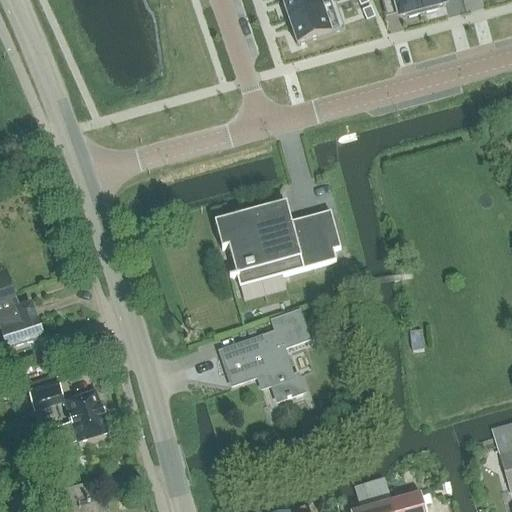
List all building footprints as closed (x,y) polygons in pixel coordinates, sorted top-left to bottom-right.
[(333,0),(280,0),(288,21),(335,5),(333,0)] [(366,0),(356,0),(360,8),(368,5),(366,0)] [(380,0),(385,13),(396,10),(399,19),(408,17),(408,20),(423,16),(418,0),(380,0)] [(418,0),(423,16),(437,12),(436,9),(445,7),(442,0),(418,0)] [(335,5),(288,21),(297,48),(344,31),(335,5)] [(370,9),(362,12),(366,23),(375,19),(370,9)] [(221,251),(221,252),(228,250),(236,278),(229,280),(229,281),(236,279),(239,290),(336,264),(333,253),(340,251),(330,214),(285,227),(282,213),(241,224),(239,215),(237,216),(240,225),(232,227),(232,229),(220,232),(225,250),(221,251)] [(0,274),(0,333),(6,353),(43,341),(31,305),(18,310),(6,273),(0,274)] [(276,335),(220,355),(232,389),(258,380),(263,394),(273,390),(277,404),(304,395),(297,374),(291,376),(282,352),(308,342),(298,314),(272,324),(276,335)] [(56,378),(26,388),(34,414),(64,404),(56,378)] [(71,426),(56,430),(62,449),(77,445),(109,435),(104,418),(105,418),(102,410),(101,411),(96,394),(64,404),(71,426)] [(511,454),(499,458),(509,495),(511,493),(511,454)] [(434,511),(429,494),(391,505),(392,511),(434,511)] [(72,511),(107,511),(104,503),(98,504),(72,511)]
